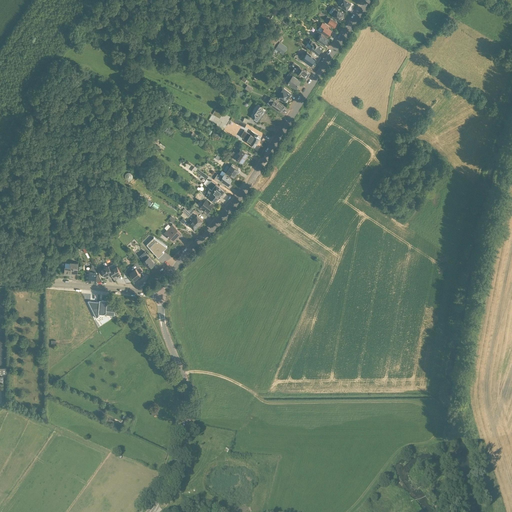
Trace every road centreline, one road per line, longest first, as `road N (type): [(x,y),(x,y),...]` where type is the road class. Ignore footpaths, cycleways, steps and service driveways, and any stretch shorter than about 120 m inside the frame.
road 1 (tertiary): [(161,295),(174,268),(253,178),(368,0)]
road 2 (track): [(511,67),(472,208),(439,396)]
road 3 (tertiary): [(149,511),(177,459),(187,408),(161,295)]
road 4 (tertiary): [(161,295),(0,281)]
road 5 (track): [(439,396),(435,434),(397,452),(346,511)]
